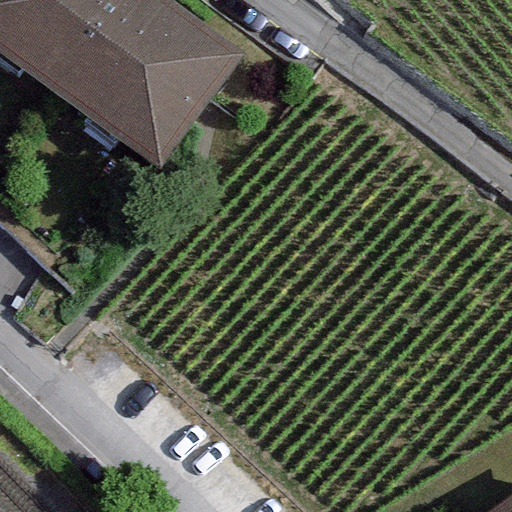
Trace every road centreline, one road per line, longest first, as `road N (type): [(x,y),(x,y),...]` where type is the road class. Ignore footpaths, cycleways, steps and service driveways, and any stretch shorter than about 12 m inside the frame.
road 1 (residential): [(274,0),(511,183)]
road 2 (residential): [(0,314),(184,511)]
